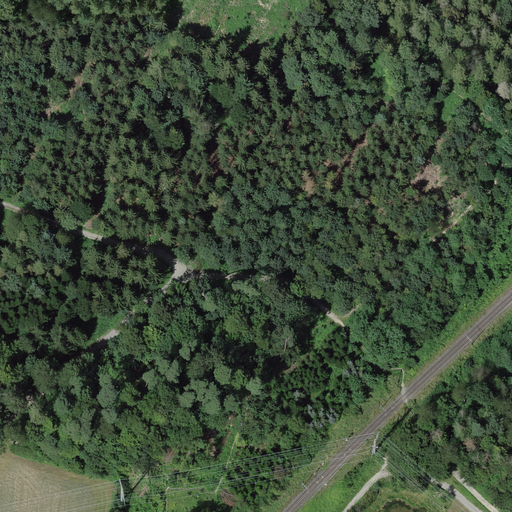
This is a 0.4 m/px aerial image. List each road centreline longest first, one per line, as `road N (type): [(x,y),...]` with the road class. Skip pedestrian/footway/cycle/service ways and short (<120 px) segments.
road 1 (track): [(394,389),(332,311),(274,281),(203,273),(180,278),(130,316),(0,442)]
road 2 (track): [(180,278),(157,253),(0,204)]
road 3 (track): [(479,511),(447,485),(395,469),(345,511)]
road 4 (track): [(495,511),(405,417)]
